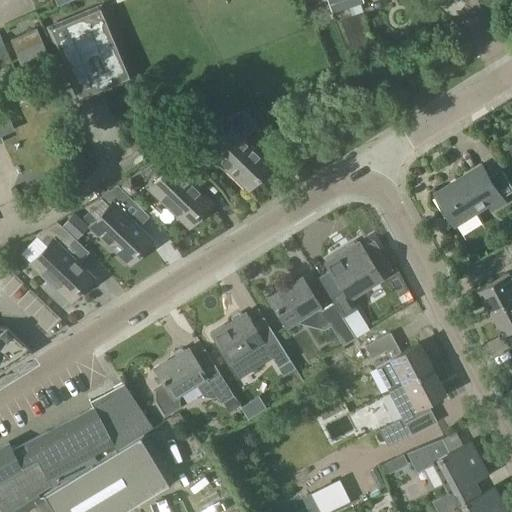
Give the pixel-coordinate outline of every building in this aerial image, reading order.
[(326,0),(330,13),(347,7),(351,15),(363,11),(359,3),(362,2),(361,0),(326,0)] [(99,5),(47,27),(78,99),(130,77),(99,5)] [(35,28),(9,38),(24,72),(49,61),(35,28)] [(227,131),(208,150),(247,188),(269,165),(242,138),(256,124),(241,110),(218,122),(227,131)] [(88,169),(77,142),(71,130),(53,138),(58,150),(69,176),(88,169)] [(171,165),(149,188),(188,225),(210,202),(182,175),(192,163),(177,148),(162,156),(171,165)] [(138,150),(118,163),(124,171),(144,158),(138,150)] [(482,164),(435,193),(454,225),(489,203),(493,209),(505,201),(482,164)] [(121,212),(133,200),(117,185),(102,194),(111,202),(89,225),(128,262),(150,239),(121,212)] [(61,306),(68,299),(69,299),(91,276),(62,249),(74,237),(57,221),(38,232),(49,243),(30,262),(48,280),(41,287),(61,306)] [(329,269),(317,276),(331,298),(342,314),(356,306),(350,295),(380,277),(379,274),(389,268),(389,269),(390,268),(372,239),(371,240),(371,241),(361,247),(358,241),(353,244),(345,249),(324,262),(329,269)] [(492,313),(511,301),(511,278),(509,272),(479,288),(492,313)] [(331,298),(319,306),(301,277),(268,298),(286,327),(297,320),(300,323),(326,329),(332,326),(344,345),(356,337),(331,298)] [(378,322),(400,308),(392,296),(370,310),(378,322)] [(511,301),(492,313),(503,334),(511,329),(511,301)] [(244,312),(211,333),(235,372),(239,378),(271,357),(277,368),(278,367),(290,360),(277,339),(265,346),(262,341),(253,326),(244,312)] [(0,340),(17,338),(5,327),(0,326),(0,340)] [(374,365),(387,390),(402,382),(430,367),(417,343),(400,352),(389,331),(364,345),(370,358),(385,351),(389,358),(374,365)] [(0,371),(31,352),(17,338),(0,340),(0,371)] [(205,350),(204,350),(206,353),(195,360),(187,348),(154,368),(162,382),(153,388),(154,399),(163,414),(179,404),(178,394),(196,382),(204,394),(214,398),(216,397),(220,402),(232,394),(205,350)] [(290,360),(278,367),(283,375),(295,367),(290,360)] [(402,417),(379,430),(387,446),(410,434),(411,435),(437,422),(426,401),(443,392),(430,367),(402,382),(387,390),(402,417)] [(0,476),(21,465),(36,457),(47,477),(112,443),(115,448),(144,431),(152,426),(123,382),(114,387),(126,410),(102,423),(90,400),(88,401),(92,407),(12,449),(8,441),(0,445),(0,476)] [(118,511),(173,479),(144,431),(115,448),(60,480),(37,495),(36,494),(6,511),(118,511)] [(431,463),(446,492),(453,490),(474,479),(485,473),(469,441),(448,451),(441,437),(406,452),(416,471),(431,463)] [(384,464),(389,473),(408,463),(403,454),(384,464)] [(197,495),(210,487),(200,470),(187,478),(197,495)] [(338,479),(309,493),(318,511),(325,511),(349,500),(338,479)] [(448,511),(453,510),(453,511),(505,511),(492,486),(480,492),(474,479),(453,490),(446,492),(430,500),(436,511),(448,511)]
